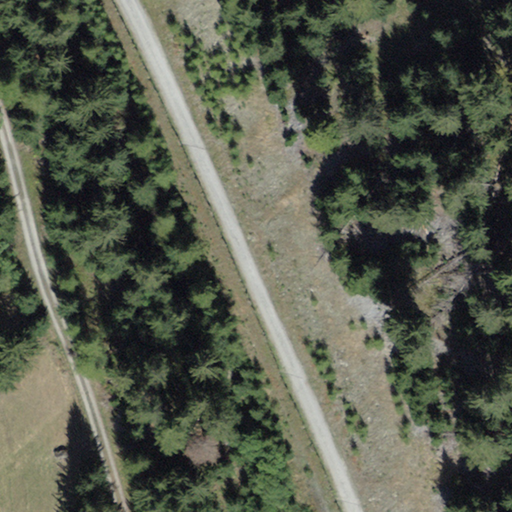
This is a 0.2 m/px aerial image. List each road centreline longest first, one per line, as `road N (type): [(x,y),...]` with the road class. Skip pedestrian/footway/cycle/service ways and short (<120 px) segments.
road 1 (track): [(124,0),(228,213),(343,511)]
road 2 (track): [(0,108),(65,343),(127,511)]
